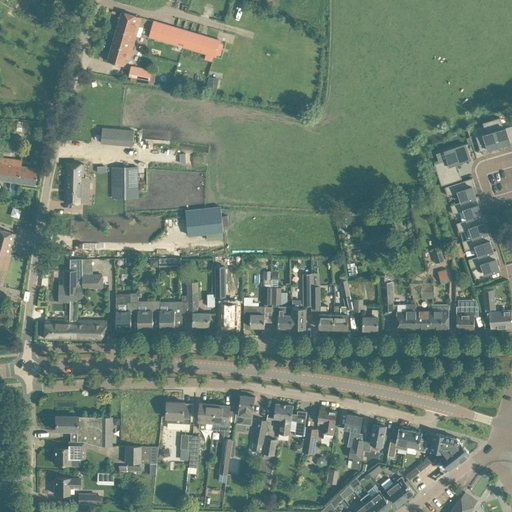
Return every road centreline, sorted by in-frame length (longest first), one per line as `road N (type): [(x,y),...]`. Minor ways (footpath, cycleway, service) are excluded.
road 1 (residential): [(511,349),(26,350)]
road 2 (unclassified): [(29,388),(241,385),(428,422),(435,405)]
road 3 (unclassified): [(435,405),(206,366),(48,366)]
road 4 (unclassified): [(26,350),(52,158),(103,0)]
road 5 (residential): [(408,511),(511,430)]
road 6 (unclassified): [(28,511),(29,388)]
